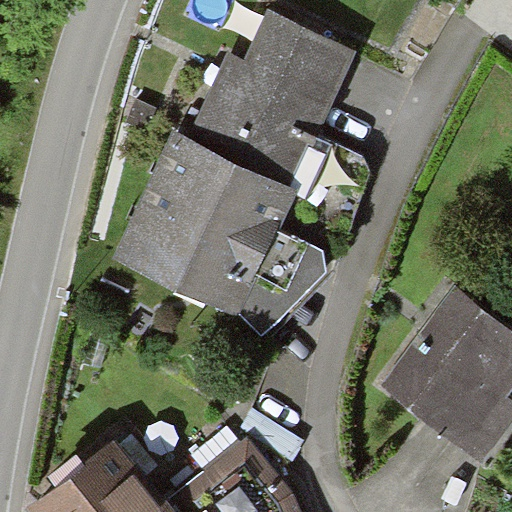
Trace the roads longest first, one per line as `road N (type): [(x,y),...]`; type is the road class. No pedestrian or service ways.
road 1 (residential): [(334,511),(315,469),(308,409),(349,252),(456,23)]
road 2 (secondary): [(102,0),(68,105),(0,411)]
